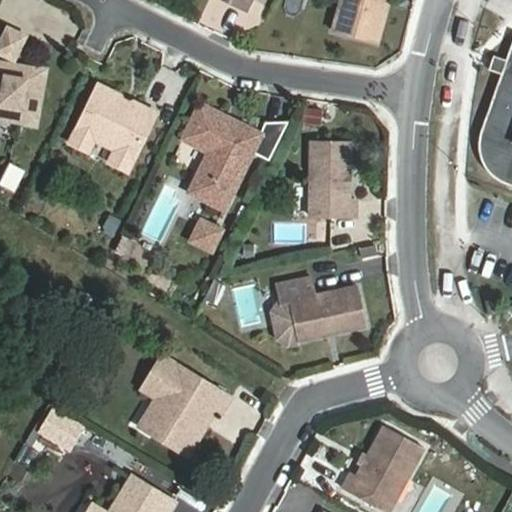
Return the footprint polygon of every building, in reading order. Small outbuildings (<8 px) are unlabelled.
[(229,0),(246,8),(250,0),(229,0)] [(340,0),(332,30),(377,42),(388,2),(384,1),(384,0),(340,0)] [(26,37),(8,29),(0,46),(0,54),(15,61),(26,37)] [(511,43),(506,59),(501,73),(479,138),(478,146),(477,150),(479,159),(483,167),(485,170),(488,173),(495,179),(499,180),(511,185),(511,43)] [(490,69),(501,73),(506,59),(495,55),(490,69)] [(44,72),(0,63),(0,116),(35,123),(44,72)] [(118,93),(99,84),(70,143),(89,152),(95,140),(104,137),(112,141),(116,150),(109,162),(128,171),(157,113),(138,103),(127,107),(121,104),(118,93)] [(262,132),(201,102),(185,134),(199,140),(203,139),(213,143),(190,190),(225,207),(262,132)] [(351,141),(312,140),(310,214),(357,215),(357,198),(350,197),(351,141)] [(221,230),(202,221),(192,240),(212,250),(221,230)] [(137,242),(126,236),(119,249),(131,255),(137,242)] [(312,277),(276,285),(280,304),(289,302),(298,341),(366,326),(358,286),(316,295),(312,277)] [(289,302),(280,304),(273,310),(280,340),(288,343),(298,341),(289,302)] [(232,398),(163,356),(142,389),(161,400),(165,416),(154,434),(188,455),(216,409),(222,413),(232,398)] [(50,406),(32,435),(47,444),(65,414),(50,406)] [(351,473),(343,489),(385,511),(388,511),(424,448),(384,426),(357,476),(351,473)] [(168,511),(175,502),(133,476),(110,511),(168,511)]
